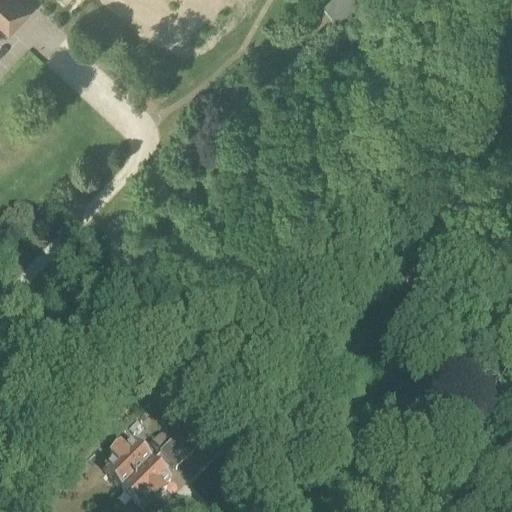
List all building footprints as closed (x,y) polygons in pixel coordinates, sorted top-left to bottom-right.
[(0,0),(0,24),(8,32),(27,11),(14,0),(0,0)] [(329,0),(324,6),(338,21),(359,0),(329,0)] [(317,18),(302,35),(314,46),(329,29),(317,18)] [(187,128),(187,136),(206,137),(207,129),(187,128)] [(150,448),(158,456),(176,438),(162,424),(153,433),(159,438),(150,448)] [(176,472),(193,455),(176,439),(159,456),(176,472)] [(123,493),(143,473),(137,467),(144,459),(130,445),(123,452),(120,449),(110,459),(113,462),(103,473),(123,493)] [(151,465),(123,493),(142,511),(144,511),(154,503),(157,506),(167,496),(164,493),(171,485),(151,465)]
